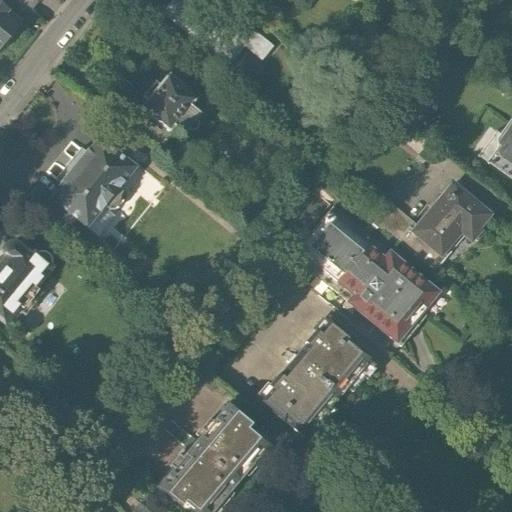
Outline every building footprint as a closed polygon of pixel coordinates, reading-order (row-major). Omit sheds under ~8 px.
[(5,0),(0,0),(0,48),(4,51),(30,19),(5,0)] [(179,0),(173,8),(237,61),(254,40),(270,53),(286,34),(244,0),(243,0),(231,15),(213,0),(179,0)] [(176,73),(150,104),(178,128),(205,97),(176,73)] [(511,128),(509,126),(492,151),(511,164),(511,128)] [(85,215),(94,223),(144,164),(109,135),(60,194),(61,195),(85,215)] [(505,212),(465,178),(422,228),(453,253),(473,229),(483,238),(505,212)] [(74,228),(85,215),(61,195),(50,209),(74,228)] [(344,199),(299,252),(407,341),(451,288),(344,199)] [(48,248),(46,251),(43,248),(40,251),(26,240),(22,239),(19,239),(15,240),(12,243),(11,247),(11,250),(13,254),(0,269),(0,308),(14,321),(62,265),(60,263),(61,260),(61,257),(61,254),(60,252),(58,250),(55,248),(52,248),(48,248)] [(317,432),(382,355),(338,318),(273,395),(317,432)] [(203,511),(221,511),(283,438),(238,401),(169,484),(203,511)] [(144,511),(145,511),(173,511),(174,511),(156,497),(144,511)]
